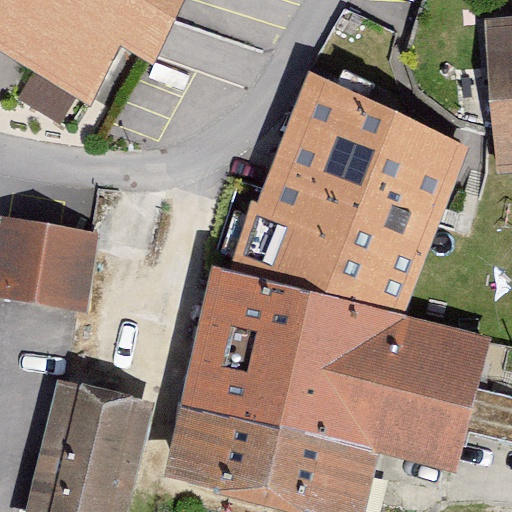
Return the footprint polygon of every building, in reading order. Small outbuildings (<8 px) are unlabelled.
[(0,0),(0,45),(86,100),(125,39),(147,53),(179,0),(0,0)] [(511,27),(479,31),(493,172),(511,170),(511,27)] [(469,140),(310,64),(228,259),(214,255),(165,464),(334,511),(364,511),(381,445),(457,464),(492,330),(406,308),(469,140)] [(98,227),(2,213),(0,226),(0,292),(86,306),(98,227)] [(127,511),(154,394),(56,372),(24,511),(127,511)]
